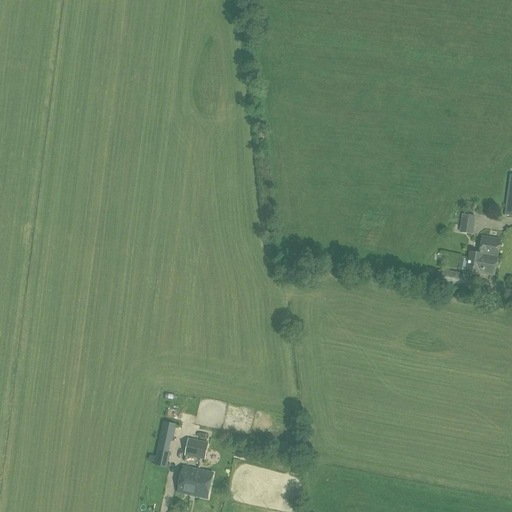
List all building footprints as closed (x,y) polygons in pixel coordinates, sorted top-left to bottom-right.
[(460,233),(473,234),(476,216),(463,214),(460,233)] [(482,235),(484,223),(477,222),(475,234),(482,235)] [(479,254),(498,258),(501,239),(482,236),(479,252),(470,251),(469,257),(478,259),(479,254)] [(480,273),(495,276),(498,258),(479,254),(478,259),(469,257),(466,273),(480,275),(480,273)] [(441,283),(460,286),(461,274),(443,271),(441,283)] [(164,421),(160,438),(171,440),(173,441),(177,424),(164,421)] [(185,456),(205,460),(209,443),(188,438),(185,456)] [(168,451),(158,449),(154,465),(167,468),(170,452),(168,451)] [(178,493),(190,495),(208,499),(213,473),(199,470),(183,467),(178,493)]
